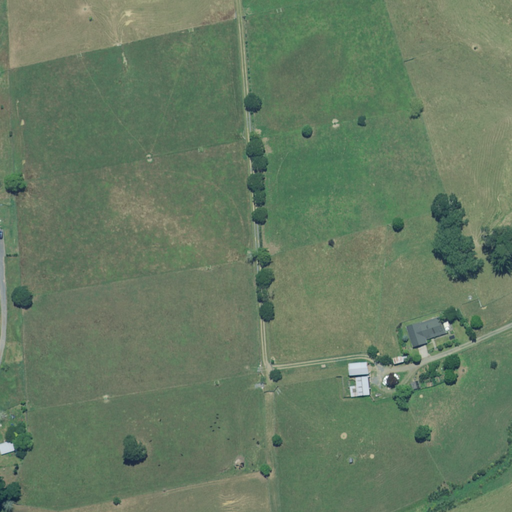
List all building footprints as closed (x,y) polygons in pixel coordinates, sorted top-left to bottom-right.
[(429,343),(428,340),(448,334),(443,317),(408,327),(414,347),(429,343)] [(407,361),(406,356),(395,359),(396,365),(407,361)] [(371,374),(370,363),(351,364),(352,376),(371,374)] [(372,395),(370,377),(357,378),(358,387),(351,387),(352,397),(372,395)] [(17,452),(14,441),(1,445),(4,455),(17,452)]
